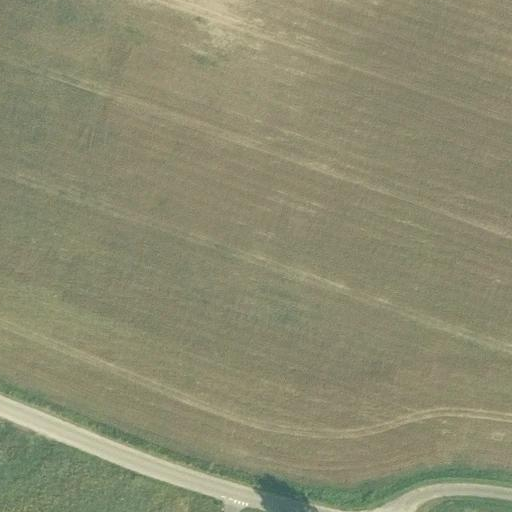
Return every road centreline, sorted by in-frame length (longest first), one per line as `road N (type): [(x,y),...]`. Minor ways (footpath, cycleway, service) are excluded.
road 1 (unclassified): [(0,408),(296,511)]
road 2 (unclassified): [(511,496),(420,493),(394,511)]
